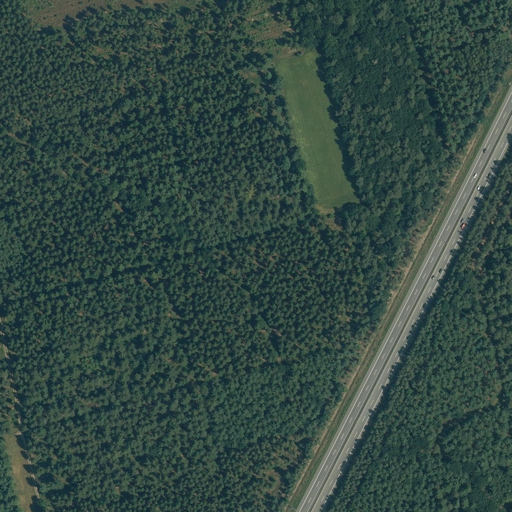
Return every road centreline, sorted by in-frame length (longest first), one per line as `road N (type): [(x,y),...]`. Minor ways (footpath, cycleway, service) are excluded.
road 1 (motorway): [(511,99),(304,511)]
road 2 (motorway): [(316,511),(511,125)]
road 3 (track): [(282,367),(253,304),(150,207),(60,167),(0,126)]
road 4 (track): [(0,444),(282,367)]
